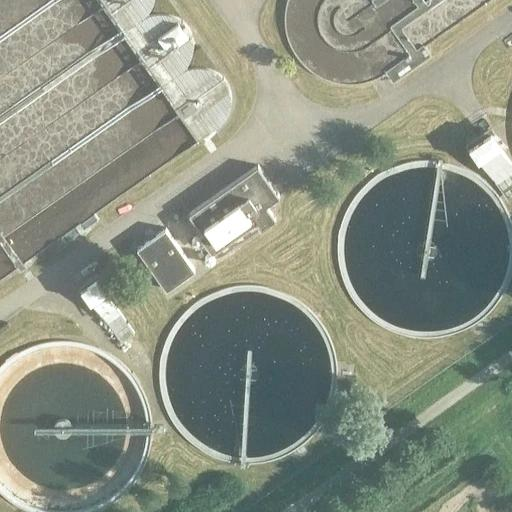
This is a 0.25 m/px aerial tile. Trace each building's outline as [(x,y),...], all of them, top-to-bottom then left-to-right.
[(511,163),(488,129),(469,142),(506,195),(511,190),(511,163)] [(257,163),(236,178),(189,211),(220,256),(275,217),(266,203),(279,194),(257,163)] [(168,210),(172,217),(182,210),(177,204),(168,210)] [(167,289),(196,269),(166,227),(138,247),(167,289)] [(96,306),(116,334),(121,341),(133,332),(109,297),(110,296),(95,275),(80,286),(95,307),(96,306)]
